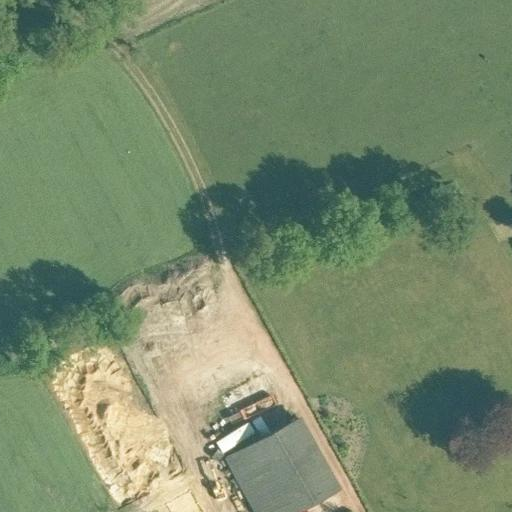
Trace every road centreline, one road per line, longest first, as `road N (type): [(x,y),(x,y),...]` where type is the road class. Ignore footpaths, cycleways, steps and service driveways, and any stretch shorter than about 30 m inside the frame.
road 1 (track): [(20,0),(99,29),(136,64),(183,150),(227,279),(358,511)]
road 2 (track): [(253,327),(198,352),(177,370),(173,394),(223,511)]
